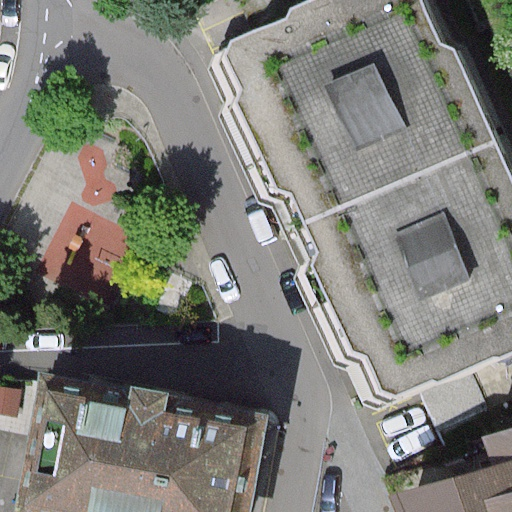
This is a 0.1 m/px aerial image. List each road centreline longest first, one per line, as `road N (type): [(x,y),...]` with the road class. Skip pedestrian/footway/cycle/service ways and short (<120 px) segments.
road 1 (residential): [(37,14),(121,43),(163,84),(226,201),(292,362)]
road 2 (residential): [(0,362),(292,362)]
road 3 (residential): [(292,362),(304,419),(291,511)]
road 4 (residential): [(37,14),(23,98),(0,155)]
